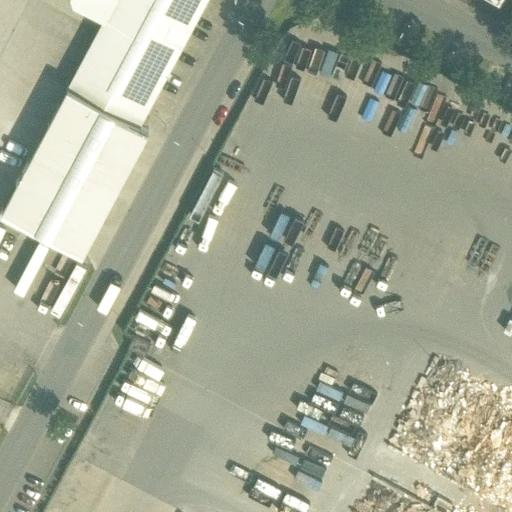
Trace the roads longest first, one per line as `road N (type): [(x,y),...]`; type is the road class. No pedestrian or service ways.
road 1 (residential): [(0,472),(244,0)]
road 2 (unknown): [(511,376),(371,314),(297,318),(259,340),(208,391),(155,478)]
